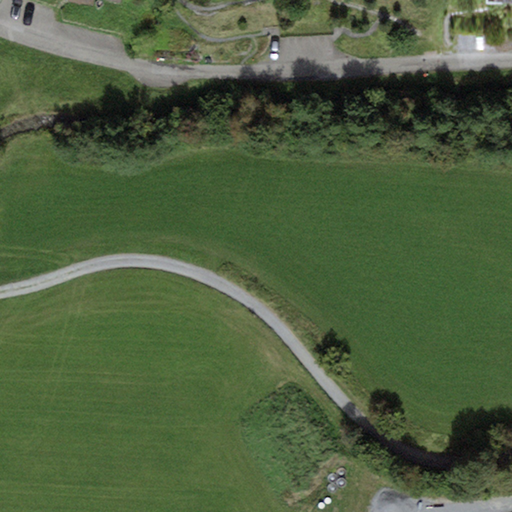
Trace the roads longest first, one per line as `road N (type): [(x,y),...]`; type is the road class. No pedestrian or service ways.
road 1 (track): [(0,291),(107,265),(201,277),(276,326),(343,407),(426,454),(511,444)]
road 2 (residential): [(511,60),(156,71),(0,28)]
